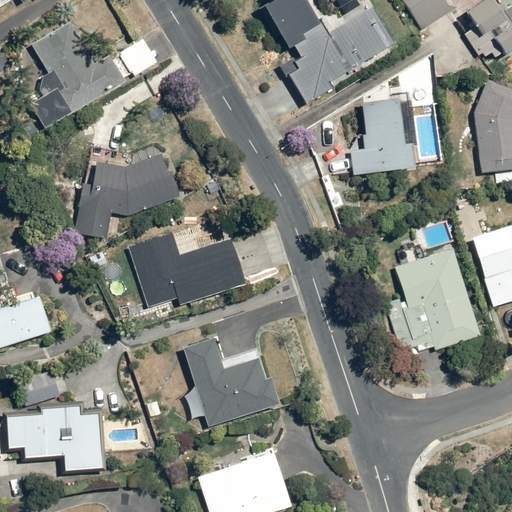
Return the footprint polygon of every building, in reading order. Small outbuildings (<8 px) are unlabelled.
[(333,31),(313,0),(253,0),(245,5),(307,105),(403,45),(377,3),(333,31)] [(455,8),(449,0),(407,0),(407,1),(426,28),(455,8)] [(511,0),(475,0),(453,13),(486,71),(511,55),(511,0)] [(72,20),(33,45),(49,71),(48,71),(48,72),(47,72),(46,73),(45,74),(44,75),(43,76),(43,77),(42,78),(42,79),(41,80),(41,81),(41,82),(41,83),(41,84),(41,85),(41,86),(41,87),(41,88),(41,89),(42,90),(42,91),(42,92),(43,92),(43,93),(44,94),(45,95),(45,96),(32,104),(48,129),(130,77),(115,54),(100,63),(72,20)] [(472,114),(480,174),(511,169),(511,90),(487,80),(472,114)] [(355,146),(357,171),(418,165),(412,97),(390,98),(390,91),(363,93),(368,145),(355,146)] [(181,193),(164,150),(127,163),(89,159),(81,203),(130,214),(181,193)] [(511,220),(474,231),(495,303),(511,298),(511,220)] [(130,245),(149,307),(179,298),(181,304),(248,284),(233,235),(183,251),(177,231),(130,245)] [(452,250),(393,267),(403,302),(400,303),(399,298),(384,303),(398,350),(415,345),(417,351),(432,346),(433,350),(478,336),(452,250)] [(0,347),(54,331),(42,291),(0,304),(0,347)] [(211,339),(180,348),(207,428),(275,405),(268,379),(262,381),(254,359),(221,370),(211,339)] [(54,371),(22,378),(28,404),(60,397),(54,371)] [(103,468),(99,413),(82,414),(81,406),(41,409),(42,414),(8,418),(10,449),(26,447),(26,458),(65,456),(66,472),(103,468)] [(196,477),(208,511),(265,511),(288,504),(270,452),(196,477)]
